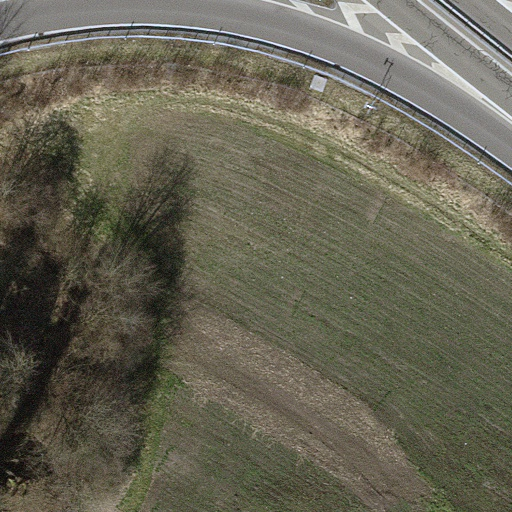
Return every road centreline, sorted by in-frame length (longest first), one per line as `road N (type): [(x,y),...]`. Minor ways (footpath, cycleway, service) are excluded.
road 1 (trunk): [(0,21),(138,3),(261,17),(400,71),(511,135)]
road 2 (trunk): [(391,0),(511,97)]
